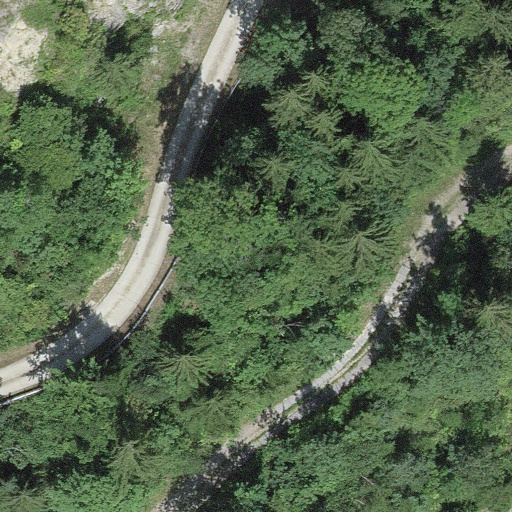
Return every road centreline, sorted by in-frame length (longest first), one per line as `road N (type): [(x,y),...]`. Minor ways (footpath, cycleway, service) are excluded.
road 1 (track): [(167,511),(387,334),(452,203),(511,156)]
road 2 (track): [(252,0),(183,143),(141,274),(77,345),(0,384)]
